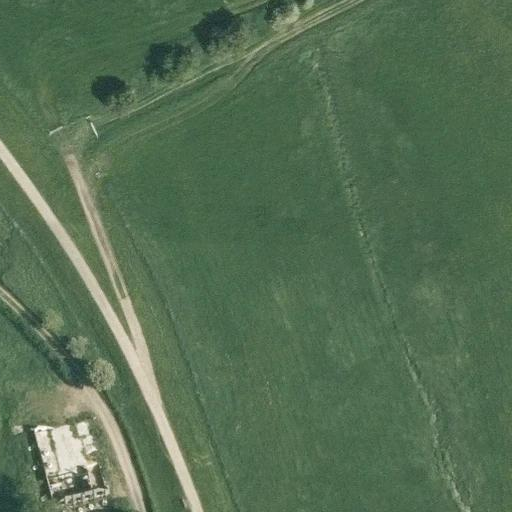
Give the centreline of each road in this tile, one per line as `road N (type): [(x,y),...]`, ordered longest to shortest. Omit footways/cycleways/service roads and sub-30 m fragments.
road 1 (track): [(0,150),(143,377),(196,511)]
road 2 (track): [(66,152),(356,0)]
road 3 (track): [(143,377),(124,301),(55,129)]
road 4 (unclassified): [(139,511),(114,434),(59,351)]
